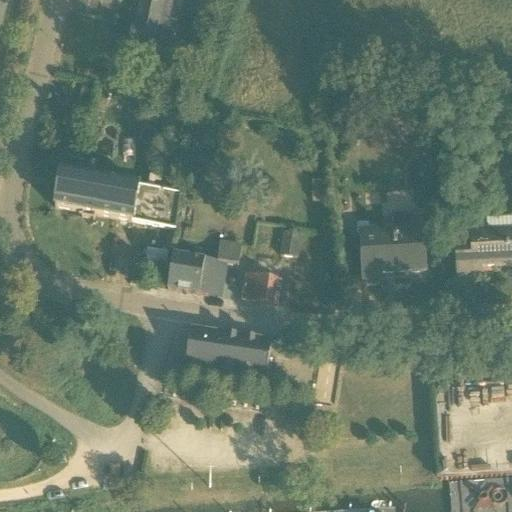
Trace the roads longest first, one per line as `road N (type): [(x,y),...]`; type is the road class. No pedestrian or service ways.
road 1 (residential): [(164,311),(298,328),(511,320)]
road 2 (residential): [(71,301),(15,259),(13,223),(55,0)]
road 3 (unclassified): [(0,378),(97,436),(141,441),(164,311)]
